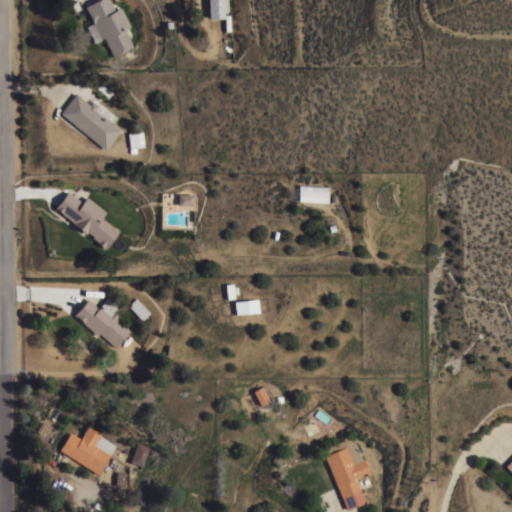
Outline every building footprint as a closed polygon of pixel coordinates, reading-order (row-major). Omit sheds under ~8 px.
[(94,0),(109,0),(114,10),(120,7),(129,26),(124,29),(132,45),(112,55),(102,37),(100,38),(83,6),(94,0)] [(206,0),(222,0),(223,18),(208,18),(206,0)] [(59,113),(75,93),(88,104),(90,101),(96,105),(99,103),(116,117),(111,123),(119,129),(103,149),(59,113)] [(143,146),(134,147),(134,152),(129,152),(129,148),(127,133),(142,131),(143,146)] [(328,187),(327,203),(297,201),(298,185),(328,187)] [(81,202),(85,196),(104,211),(100,217),(117,231),(104,248),(102,246),(102,247),(95,242),(96,241),(90,237),(91,236),(86,231),(84,233),(72,224),(72,223),(60,213),(60,212),(55,208),(54,208),(53,208),(67,191),(81,202)] [(193,194),(193,205),(177,205),(177,194),(193,194)] [(233,298),(226,299),(224,284),(232,283),(233,298)] [(150,312),(141,320),(129,307),(131,305),(130,303),(136,297),(150,312)] [(72,314),(87,298),(97,307),(102,302),(111,309),(111,310),(118,317),(117,319),(129,330),(114,347),(98,333),(96,335),(72,314)] [(257,299),(258,312),(234,314),(233,301),(257,299)] [(251,391),(260,386),(261,387),(264,385),(271,398),(267,400),(268,401),(259,405),(251,391)] [(58,449),(69,432),(79,438),(87,426),(100,434),(99,435),(115,445),(97,474),(58,449)] [(323,455),(328,453),(325,447),(342,440),(348,440),(353,442),(355,442),(362,459),(363,458),(369,473),(355,478),(364,501),(345,509),(323,455)] [(137,442),(140,443),(139,443),(148,447),(140,466),(129,462),(137,442)] [(122,486),(114,485),(115,471),(124,472),(122,486)]
